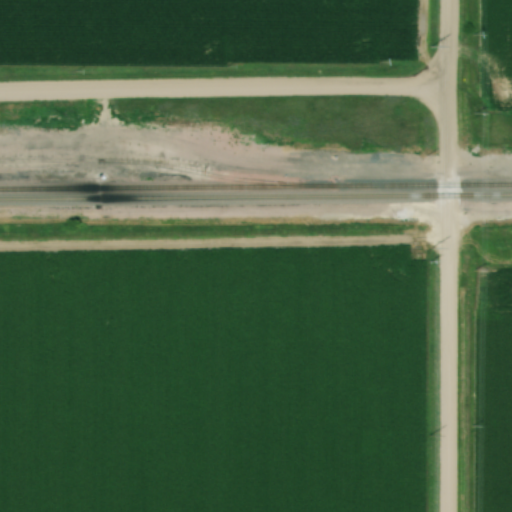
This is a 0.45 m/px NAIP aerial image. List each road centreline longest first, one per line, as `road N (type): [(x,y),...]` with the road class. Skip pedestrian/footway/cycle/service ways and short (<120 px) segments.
road 1 (residential): [(448,511),(450,0)]
road 2 (residential): [(0,92),(451,86)]
